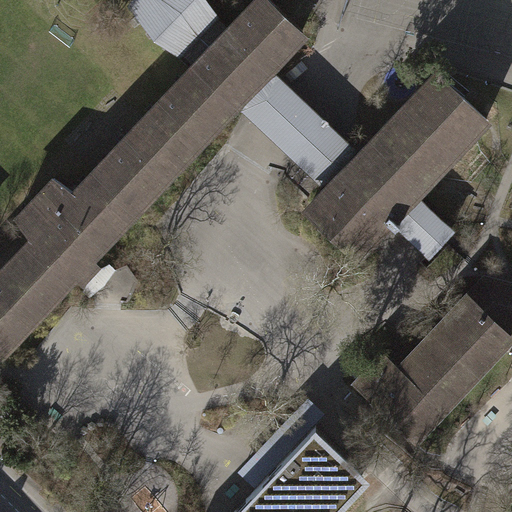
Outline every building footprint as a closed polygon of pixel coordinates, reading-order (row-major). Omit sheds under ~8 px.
[(273,85),(267,80),(263,76),(268,71),(267,69),(303,30),(271,0),(256,0),(229,29),(214,16),(216,14),(205,0),(136,0),(132,6),(156,38),(178,53),(180,51),(195,65),(74,193),(55,179),(18,217),(34,236),(0,271),(0,348),(1,350),(74,273),(82,278),(85,274),(93,280),(100,273),(93,266),(97,262),(92,255),(236,101),(238,103),(244,96),(248,100),(253,105),(273,85)] [(344,153),(349,158),(352,143),(279,74),(267,80),(273,85),(253,105),(248,100),(243,113),(318,184),(330,178),(325,173),(344,153)] [(325,173),(330,178),(335,182),(309,210),(356,255),(388,221),(395,228),(398,224),(429,254),(452,230),(413,194),(484,118),(439,74),(354,162),(349,158),(344,153),(325,173)] [(383,354),(358,380),(417,435),(511,336),(484,311),(508,285),(486,280),(469,297),(467,295),(398,368),(383,354)] [(511,286),(508,285),(484,311),(511,336),(511,333),(511,286)] [(238,470),(256,487),(314,425),(327,412),(308,395),(238,470)] [(256,487),(233,511),(334,511),(369,476),(314,425),(256,487)]
